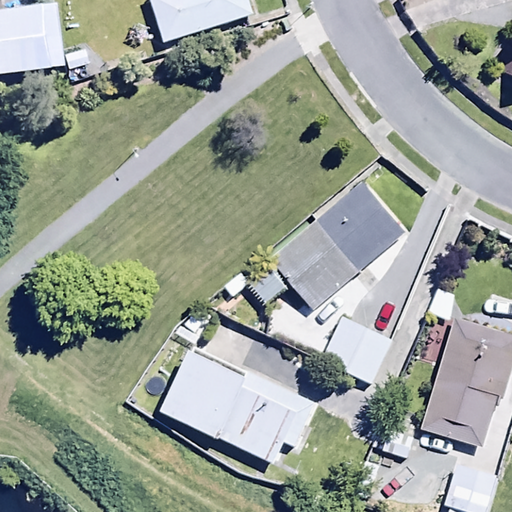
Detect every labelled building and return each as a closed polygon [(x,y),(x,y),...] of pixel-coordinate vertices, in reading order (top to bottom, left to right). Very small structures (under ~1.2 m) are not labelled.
[(149,0),(161,39),(251,12),(247,0),(149,0)] [(50,1),(0,7),(0,73),(59,66),(50,1)] [(511,80),(511,40),(499,76),(511,80)] [(403,236),(361,185),(268,263),(288,286),(311,313),(403,236)] [(288,286),(268,263),(243,284),(263,307),(288,286)] [(456,296),(436,289),(427,314),(447,321),(456,296)] [(389,340),(338,318),(320,361),(371,382),(389,340)] [(421,428),(480,447),(496,396),(500,397),(511,361),(511,337),(456,319),(421,428)] [(159,408),(270,463),(282,439),(296,445),(315,407),(189,346),(159,408)] [(378,427),(370,450),(407,463),(415,440),(378,427)] [(350,496),(365,501),(378,469),(363,463),(350,496)] [(498,479),(456,464),(445,497),(487,511),(498,479)]
